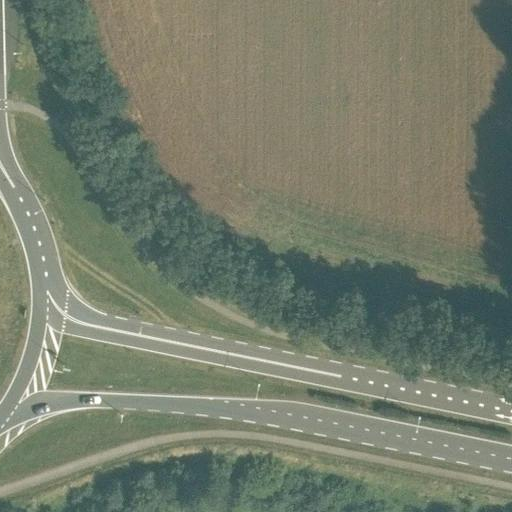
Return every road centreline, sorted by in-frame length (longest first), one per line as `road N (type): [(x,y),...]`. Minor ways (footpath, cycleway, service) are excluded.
road 1 (primary): [(0,422),(58,401),(241,410),(511,460)]
road 2 (primary): [(511,413),(95,328),(60,314),(45,293)]
road 3 (primary): [(0,417),(28,367),(45,293)]
